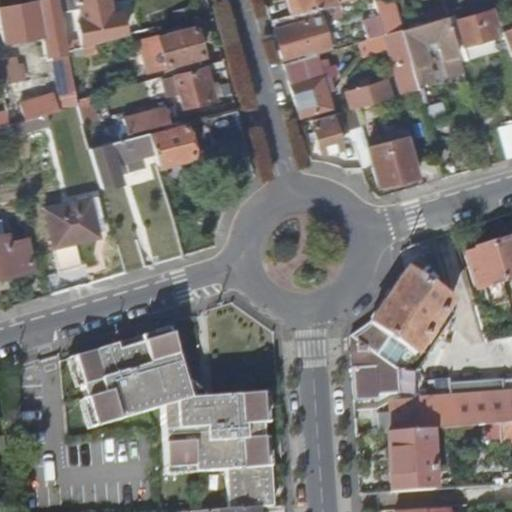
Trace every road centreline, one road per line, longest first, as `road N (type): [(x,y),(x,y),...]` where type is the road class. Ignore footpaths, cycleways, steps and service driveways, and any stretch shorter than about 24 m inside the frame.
road 1 (residential): [(237,270),(0,341)]
road 2 (residential): [(286,189),(235,0)]
road 3 (residential): [(305,317),(319,511)]
road 4 (residential): [(511,190),(360,232)]
